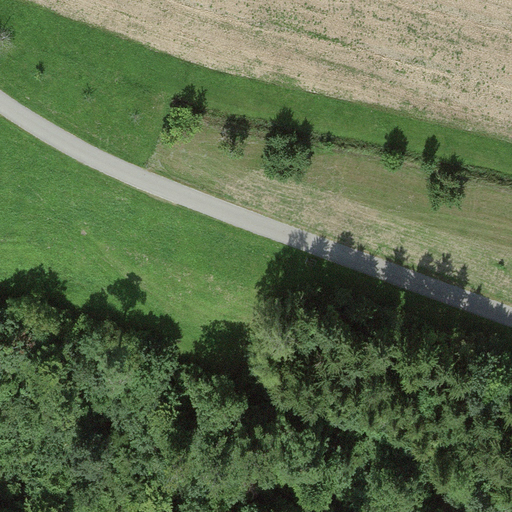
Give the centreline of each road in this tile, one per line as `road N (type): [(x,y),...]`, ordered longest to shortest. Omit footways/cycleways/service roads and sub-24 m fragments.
road 1 (unclassified): [(164,191),(511,321)]
road 2 (residential): [(0,103),(21,122),(164,191)]
